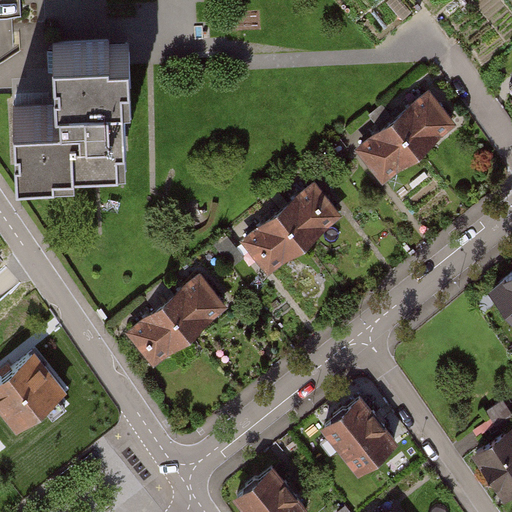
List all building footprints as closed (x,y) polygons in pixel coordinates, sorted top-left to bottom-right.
[(23,117),(26,174),(133,169),(127,55),(43,59),(46,116),(23,117)] [(450,120),(423,85),(355,138),(382,173),(450,120)] [(310,176),(238,234),(267,269),(339,211),(310,176)] [(511,257),(485,275),(511,314),(511,257)] [(193,268),(119,328),(148,363),(222,304),(193,268)] [(0,410),(16,430),(60,394),(28,355),(0,377),(0,410)] [(356,391),(314,422),(350,469),(391,438),(356,391)] [(511,418),(465,450),(496,497),(511,486),(511,418)] [(269,460),(226,492),(241,511),(301,511),(306,509),(269,460)]
